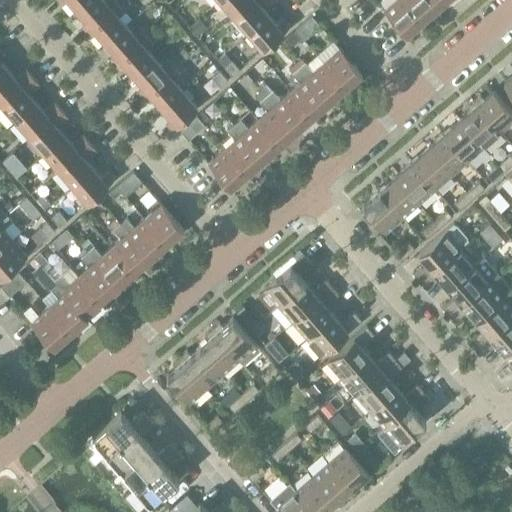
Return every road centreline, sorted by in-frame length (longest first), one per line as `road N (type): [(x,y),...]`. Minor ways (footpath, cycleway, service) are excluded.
road 1 (residential): [(238,251),(9,0)]
road 2 (residential): [(307,192),(486,400)]
road 3 (residential): [(263,511),(124,352)]
road 4 (residential): [(486,400),(360,511)]
road 5 (residential): [(124,352),(238,251)]
road 6 (residential): [(307,192),(417,97)]
road 7 (residential): [(417,97),(328,0)]
road 8 (residential): [(417,97),(511,13)]
